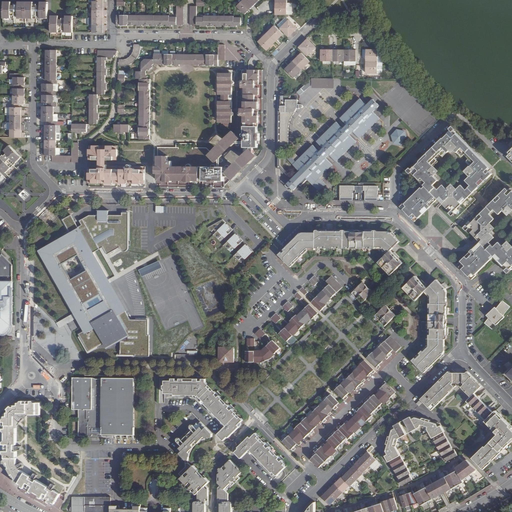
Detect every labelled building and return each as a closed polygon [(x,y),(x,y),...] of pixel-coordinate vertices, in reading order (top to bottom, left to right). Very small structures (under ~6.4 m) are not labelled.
[(92,0),(92,2),(92,33),(103,33),(103,30),(106,30),(106,25),(103,25),(103,23),(106,23),(107,18),(103,18),(103,15),(107,15),(107,10),(103,10),(103,7),(107,7),(107,2),(103,2),(103,0),(92,0)] [(254,6),(247,0),(242,0),(237,6),(245,14),(248,12),(247,11),(250,8),(251,9),(254,6)] [(11,2),(3,2),(3,19),(47,20),(47,2),(40,2),(40,6),(37,6),(37,4),(33,4),(33,2),(18,2),(18,4),(14,4),(14,5),(11,5),(11,2)] [(276,14),(287,15),(287,3),(276,3),(276,7),(277,7),(277,11),(276,11),(276,14)] [(183,6),(176,6),(176,17),(169,17),(169,15),(117,15),(117,27),(172,27),(172,25),(183,25),(183,6)] [(197,16),(197,6),(190,6),(190,25),(201,25),(201,27),(236,27),(236,25),(241,25),(241,17),(233,16),(233,15),(204,15),(204,16),(197,16)] [(58,16),(50,16),(50,33),(72,33),(73,16),(65,16),(65,18),(61,18),(61,19),(58,19),(58,16)] [(294,31),(297,29),(297,28),(288,19),(280,27),(289,37),(292,34),(291,33),(294,30),(294,31)] [(274,25),(266,33),(275,42),(277,40),(276,38),(279,36),(280,37),(283,34),(274,25)] [(275,42),(266,33),(257,41),(267,50),(269,48),(268,46),(271,44),(272,45),(275,42)] [(308,39),(305,42),(306,43),(303,45),(303,44),(299,47),(308,56),(317,48),(308,39)] [(140,47),(140,44),(134,44),(134,47),(133,49),(133,50),(132,51),(131,53),(130,54),(129,55),(128,56),(126,57),(125,58),(123,59),(120,59),(117,66),(120,66),(123,66),(126,65),(128,64),(130,63),(132,61),(134,60),(135,58),(137,56),(138,54),(139,52),(140,50),(140,47)] [(193,66),(219,66),(219,60),(225,60),(225,47),(218,47),(218,54),(189,54),(189,64),(193,64),(193,66)] [(366,56),(366,61),(378,62),(378,49),(366,49),(366,53),(368,53),(368,56),(366,56)] [(42,156),(52,156),(56,156),(57,121),(54,121),(54,107),(57,107),(57,103),(54,103),(54,95),(57,95),(57,91),(54,91),(54,84),(57,84),(57,50),(44,50),(44,52),(42,52),(42,58),(44,58),(44,60),(42,60),(42,65),(44,65),(44,67),(42,67),(42,73),(44,73),(44,75),(42,75),(42,81),(46,81),(47,84),(42,84),(42,91),(47,91),(47,95),(42,95),(42,103),(47,103),(47,107),(42,107),(42,121),(47,121),(47,125),(43,125),(44,128),(42,128),(42,133),(44,133),(43,135),(41,135),(42,140),(43,140),(44,143),(42,142),(42,148),(44,148),(44,150),(42,150),(41,156),(42,156)] [(113,57),(116,51),(98,50),(98,57),(97,57),(97,94),(98,94),(105,94),(105,90),(107,90),(107,84),(105,83),(105,76),(107,76),(107,68),(105,68),(105,60),(108,60),(108,57),(113,57)] [(321,61),(333,61),(333,50),(329,50),(329,51),(325,51),(325,50),(321,50),(321,61)] [(333,61),(345,61),(345,50),(340,50),(340,51),(337,51),(337,50),(333,50),(333,61)] [(345,61),(356,62),(356,50),(352,50),(352,52),(349,51),(349,50),(345,50),(345,61)] [(296,58),(293,61),(302,70),(310,62),(301,53),(298,55),(299,56),(297,59),(296,58)] [(179,64),(184,64),(184,54),(154,54),(154,59),(144,59),(141,62),(141,71),(136,71),(136,79),(139,79),(138,140),(150,140),(150,79),(147,78),(147,75),(146,75),(146,71),(148,69),(150,70),(154,67),(153,65),(154,64),(157,64),(158,65),(163,65),(163,64),(167,64),(167,65),(179,65),(179,64)] [(302,70),(293,61),(290,63),(291,64),(289,67),(288,66),(284,69),(293,78),(302,70)] [(378,73),(378,62),(366,61),(366,65),(366,73),(378,73)] [(218,115),(218,123),(221,123),(221,126),(229,126),(229,123),(232,123),(233,73),(230,73),(230,70),(222,70),(222,73),(219,73),(219,80),(222,80),(222,87),(218,87),(218,94),(222,94),(222,101),(218,101),(218,109),(222,109),(222,115),(218,115)] [(239,140),(240,139),(232,131),(224,139),(233,147),(237,143),(244,143),(244,147),(259,147),(260,141),(260,142),(260,132),(259,132),(259,115),(256,115),(256,109),(259,109),(259,101),(256,101),(256,94),(259,94),(259,87),(256,87),(256,81),(259,81),(259,70),(249,70),(244,70),(244,80),(242,80),(241,81),(240,82),(240,83),(241,84),(242,84),(242,88),(245,88),(244,95),(244,101),(244,108),(242,108),(242,112),(241,112),(240,112),(240,113),(239,114),(240,115),(241,116),(242,116),(244,116),(244,132),(243,132),(242,132),(242,133),(241,134),(241,135),(242,136),(243,136),(244,137),(244,140),(239,140)] [(10,122),(10,137),(24,137),(25,133),(21,133),(21,130),(24,130),(25,125),(21,125),(21,123),(25,123),(24,117),(21,117),(21,115),(25,115),(25,110),(21,110),(21,107),(20,107),(20,104),(25,104),(25,89),(20,89),(20,85),(25,85),(25,78),(20,77),(20,74),(9,74),(9,78),(13,78),(13,85),(9,85),(9,89),(12,89),(12,104),(9,104),(9,107),(10,107),(10,122)] [(310,79),(297,92),(300,95),(312,83),(313,82),(312,81),(310,79)] [(311,89),(333,88),(333,80),(312,81),(313,82),(312,83),(311,89)] [(334,112),(341,119),(361,99),(354,92),(334,112)] [(98,99),(98,94),(97,94),(89,94),(89,124),(97,124),(98,120),(99,119),(99,113),(97,113),(97,105),(100,105),(100,98),(98,99)] [(293,178),(291,180),(287,184),(294,190),(298,186),(307,178),(320,192),(327,185),(322,181),(329,175),(326,172),(333,166),(326,159),(331,155),(337,162),(356,143),(350,136),(354,132),(360,139),(380,119),(373,113),(380,106),(374,99),(367,106),(361,99),(341,119),(347,125),(344,129),(337,122),(317,142),(324,148),(320,152),(313,146),(301,158),(294,151),(287,158),(300,171),(293,178)] [(278,100),(279,145),(281,145),(285,145),(285,143),(289,143),(289,136),(289,127),(290,124),(291,121),(292,117),(294,114),(296,111),(297,110),(298,107),(298,105),(298,102),(297,100),(290,100),(278,100)] [(311,135),(317,142),(337,122),(331,116),(311,135)] [(386,126),(380,119),(360,139),(367,145),(386,126)] [(87,124),(72,124),(72,132),(76,132),(76,134),(83,134),(82,132),(87,132),(87,124)] [(129,124),(113,124),(114,132),(118,132),(118,134),(125,134),(125,132),(129,132),(129,124)] [(439,144),(425,157),(423,156),(408,171),(423,187),(402,208),(416,223),(429,210),(432,208),(431,208),(439,200),(451,213),(449,214),(453,217),(456,214),(454,213),(458,210),(493,175),(491,173),(493,171),(467,143),(468,142),(454,127),(438,142),(439,144)] [(393,138),(395,144),(401,146),(406,141),(404,134),(398,132),(393,138)] [(216,147),(224,155),(228,151),(233,147),(224,139),(220,143),(216,147)] [(307,139),(294,151),(301,158),(313,146),(307,139)] [(79,163),(79,142),(72,142),(72,156),(56,156),(52,156),(52,162),(79,163)] [(356,143),(337,162),(343,168),(363,149),(356,143)] [(279,145),(278,169),(280,168),(291,180),(293,178),(281,165),(281,145),(279,145)] [(0,157),(0,167),(6,173),(21,158),(9,146),(4,151),(5,151),(2,155),(3,156),(1,158),(0,157)] [(89,186),(145,187),(145,167),(132,166),(131,165),(130,165),(130,164),(129,164),(128,165),(127,165),(127,166),(127,167),(107,166),(107,160),(113,160),(113,157),(117,157),(117,150),(114,150),(114,146),(89,146),(89,160),(99,160),(99,166),(89,166),(89,186)] [(199,166),(212,158),(208,155),(211,152),(207,148),(197,148),(176,147),(158,147),(158,156),(168,156),(168,161),(172,161),(172,166),(199,166)] [(208,155),(212,158),(216,162),(224,155),(216,147),(211,152),(208,155)] [(242,156),(250,164),(258,156),(250,148),(242,156)] [(200,166),(199,166),(172,166),(172,161),(168,161),(168,156),(158,156),(157,166),(156,166),(156,174),(158,174),(157,181),(164,181),(164,182),(172,182),(172,181),(184,181),(184,182),(192,182),(192,181),(200,181),(200,176),(204,176),(204,181),(210,181),(210,182),(217,182),(217,181),(224,181),(224,166),(204,166),(204,171),(200,171),(200,166)] [(234,165),(241,173),(245,169),(250,164),(242,156),(237,161),(234,165)] [(225,172),(232,179),(233,181),(241,173),(234,165),(225,172)] [(322,181),(327,185),(339,173),(333,166),(326,172),(329,175),(322,181)] [(28,186),(19,189),(22,198),(30,195),(28,186)] [(341,186),(341,200),(353,201),(353,194),(365,194),(365,201),(378,201),(378,186),(364,186),(363,187),(355,187),(355,186),(341,186)] [(480,243),(473,250),(470,252),(471,253),(458,265),(472,280),(493,259),(497,263),(508,274),(509,275),(511,271),(511,189),(511,190),(510,192),(507,189),(471,224),(468,227),(467,226),(464,229),(467,232),(468,231),(480,243)] [(110,281),(94,253),(103,248),(107,255),(110,253),(119,248),(120,251),(121,251),(122,252),(123,252),(125,252),(126,252),(127,251),(128,250),(128,249),(128,248),(128,214),(122,213),(122,216),(109,215),(108,211),(98,211),(98,215),(90,215),(80,221),(82,225),(78,227),(71,215),(63,219),(70,233),(39,250),(84,331),(78,334),(88,352),(103,344),(106,349),(120,341),(120,355),(136,356),(135,357),(149,358),(149,336),(148,336),(148,321),(130,320),(125,313),(127,312),(110,281)] [(224,237),(233,232),(225,218),(209,227),(216,239),(223,235),(224,237)] [(392,251),(401,242),(392,233),(390,231),(379,231),(378,230),(374,230),(374,231),(365,231),(365,232),(352,232),(352,231),(347,231),(347,230),(343,230),(342,231),(320,231),(320,230),(316,230),(316,233),(305,233),(301,235),(280,255),(292,267),(310,250),(316,250),(316,249),(382,248),(388,254),(379,263),(392,275),(404,264),(399,258),(400,257),(398,255),(396,253),(395,253),(394,254),(392,251)] [(231,253),(244,239),(236,232),(224,246),(231,253)] [(0,334),(3,334),(6,333),(9,332),(11,331),(12,328),(12,325),(12,263),(3,253),(0,256),(0,334)] [(144,279),(164,270),(160,260),(140,269),(144,279)] [(327,281),(331,285),(338,293),(342,289),(344,287),(333,276),(329,279),(327,281)] [(441,360),(445,356),(444,355),(445,352),(445,339),(447,339),(447,335),(449,335),(449,329),(447,329),(448,315),(449,315),(449,308),(448,308),(448,293),(446,289),(447,288),(444,284),(443,285),(437,280),(429,289),(426,286),(427,285),(425,283),(423,280),(421,282),(416,276),(404,289),(416,301),(425,292),(430,298),(429,339),(428,339),(428,347),(413,361),(424,374),(427,371),(428,372),(433,367),(432,366),(440,359),(441,360)] [(363,304),(374,292),(364,282),(353,293),(363,304)] [(331,285),(325,291),(333,299),(339,294),(338,293),(331,285)] [(325,291),(319,297),(327,305),(333,299),(325,291)] [(319,297),(313,303),(321,311),(327,305),(319,297)] [(503,301),(497,309),(496,308),(488,316),(490,317),(485,323),(492,329),(504,316),(503,315),(511,307),(503,301)] [(313,319),(319,313),(310,305),(304,311),(313,319)] [(397,316),(387,305),(375,316),(385,327),(397,316)] [(307,325),(313,319),(304,311),(298,317),(306,325),(307,325)] [(300,330),(306,325),(298,317),(298,316),(292,322),(293,323),(300,330)] [(295,337),(301,331),(300,330),(293,323),(287,328),(295,337)] [(289,343),(295,337),(287,328),(281,334),(289,343)] [(391,336),(389,338),(386,341),(386,342),(394,350),(397,353),(402,348),(391,336)] [(268,347),(275,354),(281,349),(274,341),(268,347)] [(394,350),(386,342),(383,344),(380,347),(390,357),(392,355),(391,353),(394,350)] [(262,351),(266,362),(272,360),(276,355),(275,354),(268,347),(267,346),(262,351)] [(374,353),(382,362),(386,358),(387,360),(390,357),(380,347),(374,353)] [(222,362),(231,362),(231,359),(235,359),(235,350),(222,350),(222,362)] [(255,352),(255,363),(261,363),(262,363),(266,362),(262,351),(262,350),(255,351),(255,352)] [(247,363),(255,363),(255,352),(247,352),(247,363)] [(368,358),(379,370),(381,367),(379,366),(383,362),(382,362),(374,353),(368,358)] [(376,372),(365,361),(359,367),(360,367),(368,376),(369,376),(372,373),(374,374),(376,372)] [(360,367),(354,373),(364,383),(366,381),(365,379),(368,376),(360,367)] [(471,396),(476,392),(482,386),(468,371),(467,373),(451,373),(449,372),(421,400),(423,402),(427,406),(432,411),(450,394),(449,394),(451,392),(452,392),(458,386),(461,386),(471,396)] [(364,383),(354,373),(348,379),(357,389),(361,385),(362,387),(365,384),(364,383)] [(79,436),(93,436),(93,435),(99,435),(99,436),(105,436),(105,434),(116,434),(134,435),(135,379),(85,378),(73,378),(73,409),(79,409),(79,436)] [(207,380),(173,379),(173,382),(166,382),(166,386),(164,386),(164,390),(166,390),(165,394),(174,394),(174,396),(197,396),(199,398),(200,397),(206,403),(205,404),(228,427),(219,436),(224,441),(228,437),(230,439),(241,428),(239,426),(244,421),(207,383),(207,380)] [(357,389),(348,379),(342,385),(350,393),(354,390),(355,391),(358,389),(357,389)] [(397,393),(385,381),(383,384),(385,386),(381,389),(391,399),(397,393)] [(350,393),(342,385),(339,388),(336,391),(344,399),(346,400),(348,398),(347,396),(350,393)] [(391,399),(381,389),(380,389),(378,391),(380,393),(376,396),(384,404),(384,405),(391,399)] [(486,420),(495,412),(476,392),(471,396),(467,401),(486,420)] [(337,406),(340,404),(332,395),(329,398),(326,400),(334,409),(336,410),(338,408),(337,406)] [(378,409),(380,406),(384,404),(376,396),(375,395),(372,398),(370,397),(368,399),(378,409)] [(364,406),(372,415),(375,412),(378,409),(368,399),(365,402),(367,403),(364,406)] [(326,400),(320,406),(329,416),(330,416),(332,414),(331,413),(334,409),(326,400)] [(37,401),(23,401),(23,402),(21,402),(21,405),(17,405),(17,407),(13,407),(12,409),(12,412),(10,412),(10,417),(6,417),(4,419),(4,421),(4,431),(6,433),(6,441),(4,442),(4,454),(5,456),(5,459),(4,460),(4,463),(5,463),(8,469),(12,476),(15,480),(14,482),(22,487),(25,488),(33,493),(36,495),(37,493),(39,494),(40,497),(42,498),(43,497),(49,500),(48,502),(50,503),(52,503),(55,504),(59,498),(61,494),(54,489),(50,488),(36,479),(33,477),(20,470),(17,466),(18,451),(18,446),(18,420),(22,415),(28,415),(40,415),(41,415),(41,405),(41,403),(37,403),(37,401)] [(329,416),(320,406),(314,412),(324,422),(325,423),(327,421),(326,419),(329,416)] [(357,411),(367,422),(373,416),(372,415),(364,406),(360,409),(359,408),(356,410),(357,411)] [(492,462),(494,460),(511,441),(511,426),(496,410),(495,412),(486,420),(499,434),(486,447),(485,446),(473,458),(478,464),(484,470),(492,462)] [(353,419),(361,427),(367,422),(357,411),(354,414),(356,416),(353,419)] [(324,422),(314,412),(308,418),(316,426),(320,423),(321,425),(324,422)] [(424,428),(427,419),(414,415),(411,416),(417,427),(419,426),(424,428)] [(417,427),(411,416),(405,419),(411,430),(417,427)] [(308,418),(307,417),(301,423),(312,434),(315,432),(313,430),(317,427),(316,426),(308,418)] [(346,424),(355,433),(361,427),(353,419),(349,422),(348,421),(345,423),(346,424)] [(430,432),(442,426),(439,422),(427,419),(424,428),(429,429),(430,432)] [(406,432),(401,421),(395,424),(401,435),(406,432)] [(178,447),(175,449),(178,452),(187,461),(189,461),(189,462),(190,455),(194,448),(192,446),(198,440),(200,443),(206,439),(213,438),(213,437),(213,434),(202,423),(199,426),(197,424),(195,426),(194,426),(193,426),(192,426),(191,427),(192,429),(181,439),(180,438),(179,439),(178,439),(178,440),(178,441),(178,442),(175,445),(178,447)] [(312,434),(301,423),(295,429),(296,430),(304,438),(305,439),(308,435),(310,437),(312,434)] [(348,438),(349,439),(355,433),(346,424),(342,427),(340,426),(338,428),(340,430),(348,438)] [(401,435),(395,424),(392,426),(390,433),(391,433),(390,436),(389,436),(387,443),(388,444),(387,447),(386,446),(384,453),(386,456),(397,450),(395,448),(398,437),(401,435)] [(433,437),(443,432),(445,431),(442,426),(430,432),(433,437)] [(296,430),(290,436),(298,444),(300,446),(302,443),(301,442),(304,438),(296,430)] [(342,444),(345,441),(348,438),(340,430),(337,433),(335,431),(332,434),(342,444)] [(436,444),(447,438),(443,432),(433,437),(433,438),(436,444)] [(328,441),(329,442),(337,449),(340,447),(342,444),(332,434),(330,436),(331,438),(328,441)] [(237,455),(242,460),(251,451),(273,474),(275,473),(279,477),(288,468),(286,466),(287,465),(257,435),(252,440),(251,438),(240,449),(241,450),(237,455)] [(284,441),(292,450),(294,451),(296,449),(295,447),(298,444),(290,436),(287,438),(284,441)] [(439,450),(450,443),(447,438),(436,444),(439,450)] [(322,446),(322,447),(332,456),(338,450),(337,449),(329,442),(326,445),(324,444),(322,446)] [(442,456),(443,455),(454,449),(450,443),(439,450),(442,456)] [(315,451),(316,452),(326,462),(332,456),(322,447),(319,450),(317,448),(315,451)] [(447,461),(458,455),(454,449),(443,455),(447,461)] [(397,450),(386,456),(389,461),(390,461),(400,456),(397,450)] [(376,460),(373,456),(369,453),(367,451),(361,458),(370,466),(376,460)] [(311,459),(320,468),(323,465),(326,462),(316,452),(313,454),(315,456),(311,459)] [(400,456),(390,461),(394,467),(404,461),(401,455),(400,456)] [(363,473),(370,466),(361,458),(355,465),(363,473)] [(471,476),(477,469),(467,459),(462,464),(471,476)] [(404,461),(394,467),(397,473),(407,467),(404,461)] [(232,511),(233,503),(229,503),(229,495),(225,491),(231,485),(233,487),(242,479),(240,477),(243,473),(232,462),(228,465),(227,466),(229,469),(226,472),(224,469),(223,470),(222,469),(221,469),(221,470),(220,470),(220,471),(221,473),(221,475),(220,475),(219,475),(219,484),(221,486),(219,488),(219,499),(221,499),(220,511),(232,511)] [(463,480),(471,476),(462,464),(456,468),(457,470),(463,480)] [(111,506),(110,511),(205,511),(206,499),(209,499),(209,484),(210,483),(195,467),(194,468),(193,468),(189,465),(187,465),(186,469),(180,475),(183,478),(182,479),(187,484),(193,490),(198,495),(199,493),(199,501),(197,501),(196,502),(195,502),(195,503),(194,511),(177,511),(178,503),(164,503),(163,511),(147,511),(148,508),(141,508),(141,502),(134,502),(134,509),(117,509),(117,505),(116,506),(111,506)] [(348,471),(357,480),(363,474),(363,473),(355,465),(348,471)] [(407,467),(397,473),(400,479),(409,474),(410,473),(407,467)] [(451,473),(458,485),(464,481),(463,480),(457,470),(451,473)] [(350,486),(350,487),(357,480),(348,471),(342,478),(350,486)] [(446,476),(452,488),(458,485),(451,473),(446,476)] [(409,474),(400,479),(399,480),(402,485),(412,479),(409,474)] [(440,479),(446,491),(452,488),(446,476),(440,479)] [(335,484),(343,493),(350,486),(342,478),(341,477),(335,484)] [(437,481),(444,493),(446,491),(440,479),(437,481)] [(442,493),(444,493),(437,481),(436,482),(434,482),(440,494),(442,493)] [(439,495),(441,494),(440,494),(434,482),(432,483),(439,495)] [(433,499),(439,495),(432,483),(426,487),(433,499)] [(328,491),(336,499),(343,493),(335,484),(328,491)] [(34,498),(36,495),(33,493),(31,492),(25,488),(24,488),(22,487),(20,490),(34,498)] [(421,490),(427,502),(433,499),(426,487),(421,490)] [(420,502),(421,505),(427,502),(421,490),(415,493),(420,502)] [(328,491),(321,497),(330,505),(336,499),(328,491)] [(407,494),(411,505),(420,502),(415,493),(414,491),(407,494)] [(400,496),(404,508),(411,505),(407,494),(400,496)] [(84,511),(85,497),(72,497),(73,505),(70,511),(69,511),(84,511)] [(85,497),(84,511),(110,511),(111,506),(111,497),(85,497)] [(388,499),(392,511),(398,509),(394,497),(388,499)] [(59,498),(55,504),(60,507),(64,501),(59,498)] [(384,511),(389,511),(392,511),(388,499),(381,501),(382,503),(384,511)] [(315,511),(316,510),(316,501),(310,507),(308,510),(306,511),(315,511)] [(375,505),(377,511),(384,511),(382,503),(375,505)]
